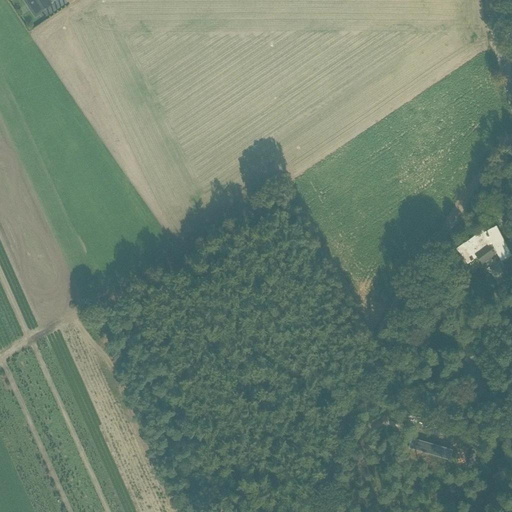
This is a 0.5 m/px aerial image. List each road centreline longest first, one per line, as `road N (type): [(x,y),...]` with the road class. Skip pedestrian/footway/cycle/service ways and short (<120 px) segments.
road 1 (track): [(309,511),(376,338),(414,272),(511,140)]
road 2 (residential): [(132,11),(96,31),(194,182),(265,129)]
road 3 (track): [(276,511),(168,272)]
road 4 (track): [(177,511),(107,358),(73,316)]
road 5 (residential): [(313,121),(344,118),(496,24)]
road 6 (residential): [(313,121),(306,4),(242,26)]
road 7 (track): [(511,373),(484,511)]
